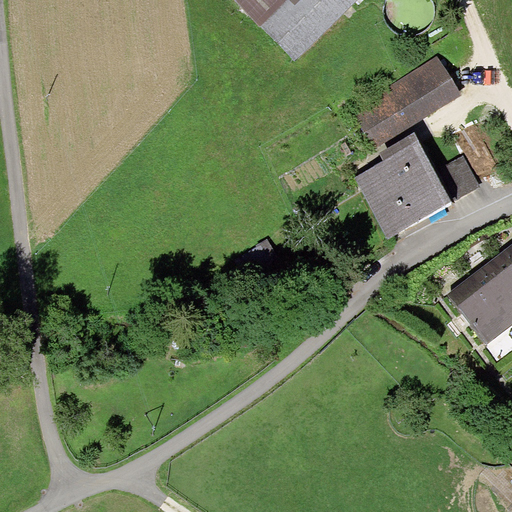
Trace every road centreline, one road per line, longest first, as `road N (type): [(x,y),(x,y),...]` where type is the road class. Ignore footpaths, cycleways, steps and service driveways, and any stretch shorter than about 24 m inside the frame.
road 1 (residential): [(511,208),(395,268),(257,396),(128,475),(37,511)]
road 2 (track): [(67,498),(47,434),(0,51)]
